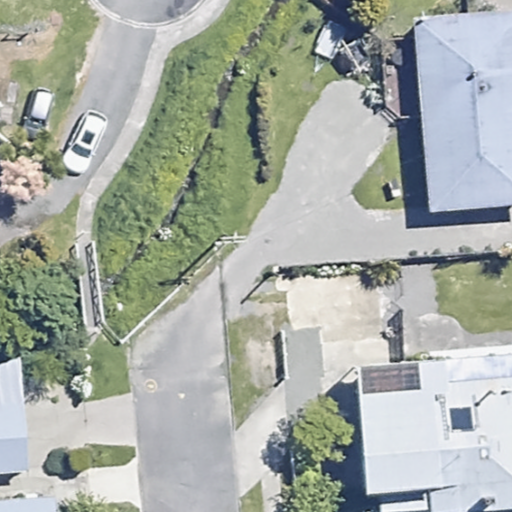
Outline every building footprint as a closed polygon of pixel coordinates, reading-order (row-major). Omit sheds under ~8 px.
[(511,155),(505,18),(397,23),(406,203),(511,198),(511,155)] [(349,264),(279,267),(284,390),(329,388),(326,310),(351,309),(349,264)] [(511,351),(361,355),(365,499),(511,495),(511,351)] [(0,479),(21,478),(17,410),(0,410),(0,479)] [(0,511),(17,511),(15,499),(0,501),(0,511)]
